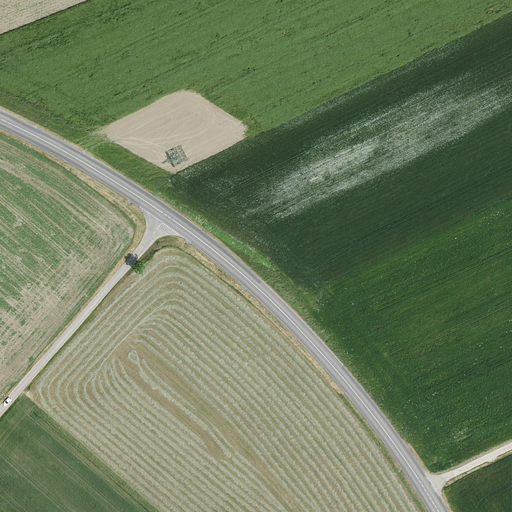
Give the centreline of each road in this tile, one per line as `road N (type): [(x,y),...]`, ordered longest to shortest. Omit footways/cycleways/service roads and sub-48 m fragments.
road 1 (secondary): [(438,511),(350,387),(238,269),(129,189),(0,119)]
road 2 (track): [(0,413),(170,216)]
